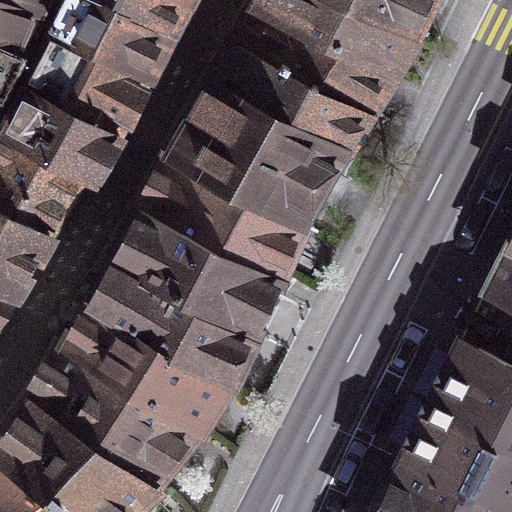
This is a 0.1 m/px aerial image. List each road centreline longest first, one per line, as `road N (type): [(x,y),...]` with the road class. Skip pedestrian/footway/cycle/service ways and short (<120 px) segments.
road 1 (primary): [(276,511),(511,38)]
road 2 (residential): [(0,375),(173,91),(219,0)]
